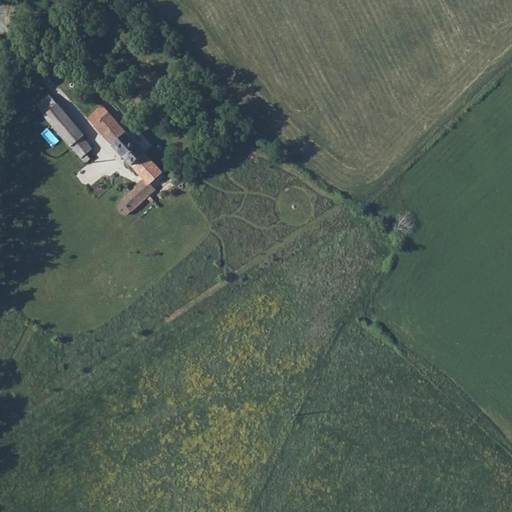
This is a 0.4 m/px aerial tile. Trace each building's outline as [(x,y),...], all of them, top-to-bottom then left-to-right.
[(57,104),(49,94),(36,105),(44,114),(57,104)] [(57,104),(44,114),(86,164),(91,159),(87,154),(92,149),(81,136),(83,135),(57,104)] [(146,150),(101,105),(86,117),(144,178),(145,177),(150,182),(163,171),(144,152),(146,150)] [(155,188),(150,182),(145,177),(144,178),(137,184),(147,196),(155,188)] [(131,212),(147,196),(137,184),(120,200),(131,212)]
